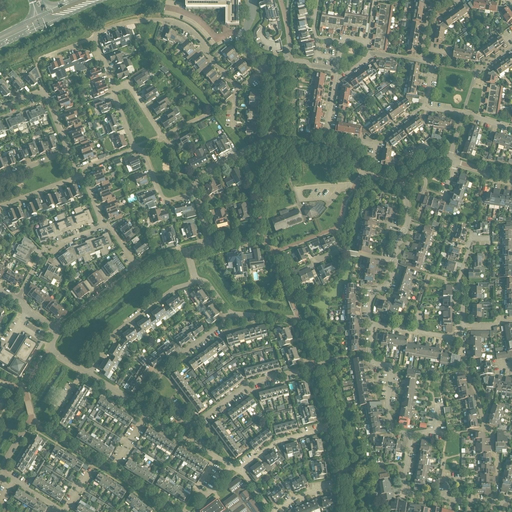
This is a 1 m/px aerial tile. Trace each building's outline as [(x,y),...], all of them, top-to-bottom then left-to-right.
[(185,0),(186,8),(223,8),(227,8),(227,12),(227,26),(230,26),(239,26),(239,22),(238,22),(238,19),(239,19),(239,15),(238,15),(238,12),(239,12),(239,8),(239,0),(185,0)] [(267,17),(279,15),(279,13),(274,0),(263,0),(263,1),(264,2),(264,4),(261,4),(261,5),(260,5),(260,6),(259,6),(259,7),(260,7),(260,8),(261,9),(262,9),(264,8),(265,12),(266,11),(267,16),(267,17)] [(306,10),(305,3),(307,3),(306,0),(297,0),(298,4),(297,4),(298,8),(299,11),(306,10)] [(471,0),(471,3),(466,6),(469,10),(471,8),(472,10),(474,9),(479,10),(481,1),(471,0)] [(380,10),(393,12),(393,6),(377,3),(376,6),(380,7),(380,10)] [(492,3),(490,12),(499,13),(500,7),(497,6),(498,4),(492,3)] [(469,10),(466,6),(465,4),(458,10),(463,17),(468,13),(466,12),(469,10)] [(500,7),(499,13),(501,13),(504,18),(511,13),(506,6),(504,7),(500,7)] [(453,9),(451,10),(458,20),(460,22),(464,19),(463,17),(458,10),(455,12),(454,11),(454,10),(453,9)] [(306,10),(299,11),(297,12),(298,15),(297,15),(298,20),(299,23),(306,21),(305,15),(308,14),(307,10),(306,10)] [(452,14),(449,16),(454,23),(458,20),(451,10),(449,12),(450,13),(451,13),(452,14)] [(345,13),(345,18),(343,30),(345,30),(346,26),(349,27),(351,14),(345,13)] [(326,28),(328,15),(322,14),(320,31),(322,31),(323,28),(326,28)] [(267,17),(267,16),(265,16),(265,17),(265,18),(265,19),(265,20),(265,21),(264,22),(264,23),(263,24),(263,25),(262,26),(266,28),(267,27),(268,26),(269,26),(269,25),(270,25),(271,25),(272,25),(273,25),(274,25),(275,25),(276,26),(277,26),(277,27),(276,28),(277,28),(277,29),(278,30),(278,31),(278,32),(279,32),(279,33),(279,34),(279,35),(278,35),(281,37),(281,36),(282,35),(282,34),(282,33),(282,32),(282,31),(279,17),(279,15),(267,17)] [(357,15),(354,32),(357,32),(357,28),(361,28),(363,16),(357,15)] [(392,18),(375,15),(375,17),(379,18),(378,21),(391,23),(392,18)] [(334,16),(331,33),(333,33),(334,29),(337,30),(339,17),(334,16)] [(454,23),(449,16),(444,20),(445,22),(443,23),(446,29),(454,23)] [(307,21),(306,21),(299,23),(297,23),(298,27),(299,31),(299,35),(300,35),(300,34),(307,33),(305,26),(308,26),(307,21)] [(437,25),(436,34),(444,35),(445,30),(446,29),(443,23),(440,25),(437,25)] [(390,29),(373,26),(373,29),(377,29),(376,32),(389,34),(390,29)] [(166,31),(163,30),(164,28),(161,27),(159,30),(157,37),(160,38),(169,41),(172,32),(166,30),(166,31)] [(124,40),(129,38),(131,44),(136,43),(131,30),(127,32),(126,29),(120,31),(121,34),(124,40)] [(208,43),(210,41),(213,39),(207,30),(202,34),(208,43)] [(177,34),(172,32),(169,41),(174,43),(174,42),(179,43),(183,37),(177,35),(177,34)] [(309,32),(307,33),(300,34),(300,35),(301,38),(300,38),(301,43),(302,46),(305,45),(309,44),(308,37),(310,37),(309,32)] [(124,40),(121,34),(118,36),(117,33),(111,35),(112,38),(115,44),(120,42),(122,48),(126,46),(124,40)] [(444,35),(436,34),(434,43),(441,44),(441,41),(443,41),(444,35)] [(115,44),(112,38),(108,39),(107,36),(102,39),(105,47),(111,45),(113,51),(117,50),(115,44)] [(183,37),(179,43),(182,47),(181,47),(185,52),(192,45),(188,41),(187,42),(183,37)] [(495,40),(493,37),(488,41),(490,43),(498,53),(500,52),(499,50),(498,50),(497,49),(500,47),(495,40)] [(500,37),(495,40),(500,47),(503,45),(504,46),(504,47),(505,48),(507,46),(500,37)] [(388,40),(371,38),(371,40),(375,40),(375,44),(387,46),(388,40)] [(214,39),(208,43),(213,50),(219,46),(214,39)] [(314,43),(309,44),(305,45),(305,49),(306,53),(307,56),(314,55),(312,48),(315,47),(314,43)] [(490,43),(486,47),(491,54),(494,51),(495,52),(494,53),(495,55),(498,53),(490,43)] [(196,50),(192,45),(185,52),(188,55),(185,58),(188,61),(196,53),(194,51),(196,50)] [(417,47),(409,46),(408,52),(410,52),(409,55),(416,56),(417,47)] [(228,58),(235,52),(231,47),(228,50),(226,47),(221,52),(223,54),(224,53),(228,58)] [(486,47),(478,52),(482,57),(485,55),(486,57),(491,54),(486,47)] [(88,52),(85,53),(80,55),(79,54),(75,55),(81,72),(86,70),(83,63),(91,60),(91,59),(93,58),(91,54),(89,55),(88,52)] [(122,59),(122,58),(120,52),(109,56),(111,62),(113,61),(115,65),(123,62),(129,60),(128,57),(122,59)] [(239,56),(235,52),(228,58),(231,62),(230,63),(232,65),(239,59),(237,57),(239,56)] [(472,52),(470,61),(479,62),(480,59),(482,57),(478,52),(477,53),(472,52)] [(198,56),(196,53),(188,61),(190,63),(193,61),(196,65),(204,59),(200,54),(198,56)] [(81,72),(75,55),(71,57),(71,59),(66,61),(69,69),(74,67),(76,74),(81,72)] [(504,57),(502,59),(509,69),(510,71),(511,69),(511,63),(508,59),(505,61),(505,60),(505,59),(504,57)] [(196,65),(194,67),(199,74),(202,71),(207,67),(205,64),(207,63),(204,59),(196,65)] [(239,59),(232,65),(230,67),(233,70),(236,68),(239,71),(246,65),(242,60),(241,62),(239,59)] [(502,63),(499,65),(504,72),(509,69),(502,59),(500,61),(501,62),(502,62),(502,63)] [(124,65),(123,66),(116,68),(118,73),(116,74),(118,79),(121,78),(122,79),(127,77),(127,76),(129,75),(126,68),(132,66),(129,60),(123,62),(124,65)] [(69,69),(66,61),(61,63),(60,61),(56,62),(63,79),(68,77),(65,70),(69,69)] [(384,71),(386,62),(377,61),(376,64),(374,66),(377,71),(379,70),(384,71)] [(63,79),(56,62),(52,64),(53,66),(47,68),(51,76),(55,74),(58,81),(63,79)] [(420,64),(414,63),(409,62),(408,66),(411,66),(410,72),(419,73),(420,64)] [(246,65),(239,71),(243,75),(242,76),(244,78),(249,74),(247,72),(250,69),(246,65)] [(374,71),(371,65),(363,71),(368,78),(369,79),(377,74),(374,71)] [(504,72),(499,65),(494,69),(496,70),(493,72),(497,78),(504,72)] [(209,69),(207,67),(202,71),(208,78),(215,72),(211,67),(209,69)] [(34,87),(37,83),(34,80),(37,78),(39,77),(39,78),(39,77),(36,68),(24,78),(31,86),(34,87)] [(91,81),(99,78),(98,75),(101,74),(99,68),(97,69),(90,72),(91,76),(89,76),(91,81)] [(140,76),(134,80),(139,88),(143,85),(142,84),(147,81),(145,78),(148,76),(146,72),(144,70),(142,71),(139,73),(141,76),(140,76)] [(359,70),(356,71),(364,81),(368,78),(363,71),(360,73),(359,72),(360,71),(359,70)] [(22,82),(15,74),(13,71),(8,75),(11,78),(12,77),(15,80),(13,81),(13,86),(17,92),(20,92),(23,89),(22,87),(22,85),(24,84),(22,82)] [(357,75),(354,77),(359,84),(364,81),(356,71),(354,73),(355,74),(356,74),(357,75)] [(215,72),(208,78),(213,85),(219,80),(217,78),(219,76),(215,72)] [(488,74),(486,83),(491,84),(490,85),(497,86),(497,85),(495,84),(496,78),(497,78),(493,72),(490,74),(488,74)] [(350,82),(348,84),(352,90),(354,88),(356,90),(361,87),(359,84),(354,77),(349,81),(350,82)] [(409,83),(421,85),(421,82),(419,82),(418,83),(417,83),(418,79),(410,77),(407,77),(406,83),(409,83)] [(100,81),(99,78),(91,81),(94,89),(105,85),(103,79),(100,81)] [(8,87),(4,82),(2,79),(0,80),(0,92),(4,97),(6,97),(10,94),(7,91),(6,90),(6,89),(8,87)] [(219,80),(213,85),(219,91),(226,85),(222,80),(221,82),(219,80)] [(62,82),(62,83),(61,83),(54,86),(52,86),(54,92),(58,91),(59,93),(67,90),(65,86),(67,85),(65,81),(62,82)] [(421,85),(409,83),(407,90),(416,92),(417,86),(418,86),(419,87),(420,88),(421,85)] [(342,86),(341,95),(349,96),(352,96),(353,92),(350,91),(352,90),(348,84),(345,86),(342,86)] [(105,85),(94,89),(95,93),(92,94),(94,99),(105,94),(104,92),(107,90),(105,85)] [(226,85),(219,91),(227,100),(232,95),(228,91),(230,89),(226,85)] [(154,94),(156,93),(152,86),(145,91),(147,94),(144,96),(148,102),(155,97),(154,94)] [(67,90),(59,93),(60,96),(57,97),(59,103),(68,99),(67,96),(69,95),(67,90)] [(406,98),(413,99),(414,99),(414,96),(415,96),(416,92),(407,90),(406,98)] [(502,93),(485,90),(485,93),(489,93),(489,97),(501,99),(502,93)] [(250,94),(250,99),(259,100),(260,91),(252,91),(252,94),(250,94)] [(165,105),(168,103),(164,96),(156,101),(158,104),(152,108),(156,115),(167,108),(165,105)] [(406,99),(401,103),(406,110),(414,104),(412,102),(413,99),(406,98),(406,99)] [(68,99),(59,103),(61,108),(64,107),(65,110),(73,107),(71,102),(69,103),(68,99)] [(100,104),(99,101),(98,99),(93,101),(96,109),(99,107),(101,112),(102,114),(109,111),(108,109),(111,108),(108,101),(100,104)] [(259,100),(250,99),(249,105),(251,105),(250,108),(258,109),(259,100)] [(401,103),(399,100),(397,102),(396,101),(394,103),(395,103),(403,114),(405,113),(404,111),(406,110),(401,103)] [(349,102),(340,101),(339,110),(345,111),(346,107),(348,108),(349,102)] [(500,104),(484,102),(483,104),(487,104),(487,108),(499,110),(500,104)] [(403,114),(395,103),(393,105),(395,107),(392,109),(397,116),(400,115),(401,116),(403,114)] [(46,110),(44,111),(42,108),(41,108),(40,106),(36,108),(37,110),(34,111),(38,121),(43,120),(43,121),(47,120),(45,116),(48,115),(46,110)] [(395,118),(397,116),(392,109),(390,106),(387,108),(385,110),(394,121),(396,120),(395,118)] [(167,117),(160,121),(165,129),(175,123),(172,118),(179,114),(176,107),(165,114),(167,117)] [(249,111),(248,117),(258,118),(258,109),(250,108),(250,111),(249,111)] [(66,122),(75,119),(74,116),(77,115),(75,109),(68,112),(69,115),(63,117),(64,120),(65,120),(66,122)] [(27,117),(25,118),(27,123),(29,122),(31,126),(34,125),(34,123),(38,121),(34,111),(32,112),(31,110),(27,111),(28,114),(26,114),(27,117)] [(380,118),(386,125),(388,123),(389,125),(391,123),(383,111),(381,113),(383,116),(380,118)] [(17,118),(14,119),(18,129),(22,127),(23,129),(27,128),(25,124),(27,123),(25,118),(23,119),(22,116),(21,116),(20,114),(16,116),(17,118)] [(107,118),(109,125),(106,127),(109,135),(115,132),(113,127),(118,125),(114,116),(107,118)] [(421,116),(413,121),(418,128),(423,125),(424,125),(425,119),(422,118),(421,116)] [(258,118),(248,117),(248,123),(249,123),(249,126),(257,127),(258,118)] [(342,120),(341,120),(341,117),(338,117),(335,132),(338,132),(337,134),(340,134),(341,132),(343,133),(345,124),(342,124),(342,120)] [(376,117),(374,118),(382,130),(384,128),(383,126),(386,125),(380,118),(378,120),(376,117)] [(425,119),(424,125),(433,127),(435,118),(429,117),(428,119),(425,119)] [(7,125),(5,126),(7,131),(9,130),(11,134),(14,133),(13,131),(18,129),(14,119),(11,120),(11,118),(7,119),(7,121),(6,122),(7,125)] [(382,130),(374,118),(372,120),(374,123),(371,124),(376,131),(379,130),(380,131),(382,130)] [(76,122),(75,119),(66,122),(67,125),(66,125),(67,128),(73,126),(74,129),(81,126),(79,121),(76,122)] [(309,119),(309,125),(311,125),(323,127),(323,124),(322,124),(321,125),(320,125),(320,121),(312,119),(309,119)] [(418,128),(413,121),(410,124),(409,123),(410,122),(409,120),(406,122),(414,132),(418,128)] [(446,120),(445,129),(450,129),(450,131),(454,131),(455,121),(446,120)] [(414,132),(406,122),(404,123),(405,125),(406,125),(407,126),(404,128),(409,135),(414,132)] [(367,128),(365,128),(364,134),(367,134),(369,137),(376,131),(371,124),(367,128)] [(323,127),(311,125),(310,131),(314,132),(313,134),(317,134),(318,132),(319,132),(319,128),(320,128),(321,129),(323,130),(323,127)] [(81,126),(74,129),(76,132),(70,134),(71,137),(72,137),(73,139),(82,136),(81,133),(84,132),(81,126)] [(257,127),(249,126),(248,128),(247,128),(247,133),(246,133),(245,134),(246,135),(251,136),(251,135),(256,135),(257,127)] [(365,128),(356,126),(355,135),(358,135),(357,137),(360,137),(361,133),(364,134),(365,128)] [(468,131),(479,135),(480,129),(472,126),(471,129),(469,129),(468,131)] [(397,129),(395,130),(402,140),(407,137),(402,129),(398,132),(398,131),(398,130),(397,129)] [(395,134),(392,136),(397,143),(402,140),(395,130),(393,132),(394,133),(395,133),(395,134)] [(479,135),(468,131),(468,134),(469,134),(468,137),(477,140),(479,135)] [(186,140),(190,138),(186,133),(179,137),(181,140),(176,143),(180,149),(188,144),(186,140)] [(499,144),(502,134),(500,133),(499,135),(496,134),(493,143),(499,144)] [(119,149),(126,147),(122,136),(120,137),(119,134),(111,137),(112,140),(115,139),(119,149)] [(502,134),(499,144),(498,147),(504,149),(507,138),(504,137),(505,135),(502,134)] [(45,142),(48,149),(50,148),(51,150),(56,148),(54,141),(56,141),(54,135),(49,137),(50,140),(45,142)] [(225,135),(217,139),(219,143),(224,153),(225,152),(229,150),(226,145),(229,143),(225,135)] [(82,136),(73,139),(74,142),(73,142),(74,145),(80,143),(81,146),(84,145),(88,143),(86,137),(83,139),(82,136)] [(397,143),(392,136),(385,142),(386,144),(386,147),(392,149),(393,147),(397,143)] [(466,140),(465,142),(475,145),(478,146),(480,141),(477,140),(468,137),(467,140),(466,140)] [(217,139),(206,145),(210,153),(216,150),(219,155),(223,153),(224,153),(219,143),(217,139)] [(38,141),(33,143),(37,154),(39,153),(40,154),(45,152),(45,150),(48,149),(45,142),(39,144),(38,141)] [(88,143),(84,145),(85,148),(79,150),(80,153),(81,153),(82,155),(91,151),(90,148),(93,147),(91,142),(88,143)] [(475,145),(465,142),(464,144),(466,145),(465,148),(473,151),(475,145)] [(29,148),(24,150),(27,157),(30,156),(30,158),(36,156),(35,154),(37,154),(33,143),(28,145),(29,148)] [(205,155),(208,153),(204,145),(200,148),(201,150),(196,153),(198,157),(191,161),(195,169),(208,161),(205,155)] [(392,149),(386,147),(385,150),(383,150),(382,156),(391,157),(392,149)] [(473,151),(465,148),(464,151),(462,150),(461,153),(462,153),(467,155),(471,156),(473,151)] [(18,149),(13,151),(15,157),(17,156),(19,162),(25,160),(24,158),(27,157),(24,150),(19,152),(18,149)] [(15,157),(13,151),(8,153),(9,156),(3,158),(6,165),(9,164),(10,166),(15,164),(13,157),(15,157)] [(91,151),(82,155),(83,157),(82,158),(83,161),(89,158),(90,161),(97,159),(95,153),(92,154),(91,151)] [(381,165),(388,166),(388,163),(390,163),(393,164),(394,158),(391,157),(382,156),(382,162),(381,165)] [(129,158),(123,160),(126,166),(130,165),(131,168),(133,172),(140,168),(139,165),(140,164),(137,158),(131,161),(129,158)] [(94,180),(103,177),(102,174),(105,173),(103,167),(96,170),(97,173),(91,175),(92,178),(93,178),(94,180)] [(237,185),(244,181),(238,169),(230,173),(232,177),(225,181),(228,188),(236,184),(237,185)] [(140,186),(148,183),(144,176),(142,177),(141,173),(133,177),(136,184),(139,183),(140,186)] [(103,177),(94,180),(95,183),(94,183),(95,186),(101,184),(102,187),(109,184),(107,179),(104,180),(103,177)] [(466,179),(460,177),(458,184),(457,184),(466,187),(467,188),(469,183),(465,181),(466,179)] [(220,194),(224,191),(220,186),(217,188),(214,182),(206,186),(208,191),(207,192),(209,196),(213,193),(214,195),(219,192),(220,194)] [(457,184),(458,184),(453,183),(452,185),(456,186),(455,190),(464,193),(467,194),(468,192),(467,188),(466,187),(457,184)] [(109,184),(102,187),(103,190),(97,192),(99,195),(100,195),(100,197),(109,194),(108,191),(111,190),(109,184)] [(73,198),(77,196),(78,199),(83,196),(81,190),(78,191),(76,185),(69,188),(70,189),(73,198)] [(484,204),(489,205),(491,194),(486,193),(486,192),(487,193),(488,188),(483,187),(483,192),(483,193),(482,193),(481,203),(484,204)] [(66,198),(63,199),(65,205),(71,203),(70,200),(74,199),(73,198),(70,189),(63,192),(66,198)] [(464,193),(455,190),(454,193),(450,192),(449,195),(451,195),(462,199),(464,193)] [(142,191),(136,194),(139,201),(142,200),(144,205),(147,204),(149,209),(156,207),(153,202),(155,201),(152,193),(148,195),(144,196),(143,193),(142,191)] [(58,194),(51,196),(55,205),(54,205),(55,206),(59,205),(60,207),(65,205),(63,199),(60,200),(58,194)] [(111,197),(109,194),(100,197),(101,200),(102,203),(108,201),(109,204),(116,201),(113,196),(111,197)] [(51,196),(51,195),(44,198),(47,204),(44,205),(46,211),(52,209),(51,206),(54,205),(55,205),(51,196)] [(451,195),(451,197),(452,198),(451,201),(460,204),(460,205),(462,205),(463,203),(461,203),(462,199),(451,195)] [(429,198),(421,196),(419,202),(422,203),(421,207),(426,208),(429,198)] [(429,198),(426,208),(425,210),(427,211),(428,209),(431,210),(434,200),(429,198)] [(434,200),(431,210),(435,211),(434,213),(436,214),(440,202),(437,201),(437,200),(434,199),(434,200)] [(46,211),(44,205),(41,206),(39,200),(32,202),(32,204),(33,203),(36,212),(40,211),(40,213),(46,211)] [(116,201),(109,204),(110,207),(104,209),(105,212),(106,212),(107,214),(119,209),(116,201)] [(450,204),(446,203),(443,211),(444,211),(453,214),(455,208),(459,209),(460,205),(460,204),(451,201),(450,204)] [(241,220),(248,218),(249,217),(248,214),(249,214),(247,207),(246,207),(245,204),(242,205),(241,202),(233,204),(235,209),(238,208),(241,220)] [(440,202),(436,214),(438,214),(438,212),(443,214),(444,211),(443,211),(446,203),(443,202),(443,203),(440,202)] [(28,212),(26,213),(28,219),(33,217),(33,215),(36,213),(36,212),(33,203),(32,204),(26,206),(28,212)] [(195,211),(192,212),(190,205),(185,206),(185,204),(174,207),(176,215),(182,213),(183,215),(186,214),(187,219),(196,216),(195,211)] [(307,218),(317,215),(314,205),(304,209),(307,218)] [(81,207),(77,208),(84,225),(87,224),(87,225),(88,225),(89,225),(90,225),(90,223),(93,222),(88,211),(83,213),(81,207)] [(20,208),(14,211),(17,219),(18,220),(21,219),(22,221),(28,219),(26,213),(23,214),(20,208)] [(84,225),(77,208),(74,210),(76,216),(71,218),(75,229),(78,227),(78,229),(80,228),(81,228),(81,227),(80,227),(84,225)] [(388,208),(386,218),(387,218),(392,219),(398,220),(399,213),(395,213),(396,209),(388,208)] [(122,218),(119,209),(107,214),(108,216),(107,217),(108,220),(114,218),(115,221),(122,218)] [(277,232),(303,222),(298,210),(289,213),(288,209),(279,213),(281,217),(272,220),(277,232)] [(364,222),(372,224),(372,223),(373,219),(376,220),(377,210),(377,209),(372,209),(371,213),(365,212),(365,213),(365,215),(364,222)] [(14,211),(14,210),(7,212),(9,218),(6,219),(5,218),(2,219),(9,227),(12,225),(12,224),(18,222),(18,220),(17,219),(14,211)] [(160,210),(149,213),(151,220),(152,223),(153,223),(153,224),(162,221),(168,219),(167,213),(161,214),(160,210)] [(216,225),(228,222),(226,215),(225,215),(224,210),(217,211),(218,217),(214,218),(216,225)] [(63,214),(60,215),(67,232),(70,231),(70,232),(71,232),(73,231),(72,230),(75,229),(71,218),(66,219),(63,214)] [(58,222),(54,224),(58,235),(60,234),(61,236),(63,235),(63,234),(63,233),(67,232),(60,215),(56,217),(58,222)] [(184,229),(182,229),(183,236),(186,236),(186,237),(187,238),(188,238),(189,238),(190,238),(196,237),(194,229),(197,229),(195,222),(194,219),(183,222),(183,224),(186,223),(187,224),(190,224),(191,227),(184,229)] [(58,235),(54,224),(48,226),(46,220),(43,222),(49,239),(52,237),(53,238),(53,239),(54,239),(55,238),(55,236),(58,235)] [(129,223),(127,224),(124,220),(118,224),(120,226),(118,228),(122,233),(130,228),(129,227),(132,226),(130,223),(129,223)] [(49,239),(43,222),(39,223),(41,229),(36,231),(40,242),(43,241),(44,243),(45,242),(46,242),(46,241),(46,240),(49,239)] [(457,223),(457,225),(456,228),(458,229),(457,234),(466,237),(467,231),(465,230),(466,228),(462,227),(463,224),(459,222),(457,223)] [(500,232),(511,231),(511,222),(507,223),(507,226),(503,226),(503,230),(500,230),(500,232)] [(487,231),(487,226),(487,223),(479,223),(479,225),(476,225),(476,231),(481,231),(481,234),(489,234),(489,231),(487,231)] [(425,225),(422,234),(432,237),(434,232),(430,231),(431,227),(425,225)] [(130,228),(122,233),(126,238),(128,237),(130,239),(135,235),(130,228)] [(166,238),(163,239),(164,244),(167,243),(167,244),(174,243),(172,236),(175,235),(173,229),(171,230),(171,228),(167,229),(167,231),(168,234),(165,235),(166,238)] [(102,237),(99,238),(105,255),(109,254),(107,248),(112,246),(108,235),(105,236),(104,234),(103,235),(102,235),(102,236),(102,237)] [(432,237),(422,234),(422,236),(416,234),(415,237),(431,242),(432,237)] [(453,239),(452,241),(458,243),(460,244),(461,241),(464,242),(466,237),(457,234),(455,239),(453,239)] [(332,236),(329,237),(321,241),(322,244),(321,244),(324,250),(333,246),(332,243),(334,241),(332,236)] [(141,254),(148,249),(147,247),(145,244),(143,246),(143,247),(142,248),(139,244),(138,245),(136,242),(139,240),(137,237),(131,241),(133,245),(134,244),(136,246),(133,248),(136,252),(135,253),(138,256),(140,254),(139,254),(140,253),(141,254)] [(431,242),(415,237),(414,240),(420,242),(419,244),(429,247),(431,242)] [(93,241),(90,242),(95,253),(100,251),(102,256),(105,255),(99,238),(96,240),(95,239),(95,238),(94,238),(93,239),(93,241)] [(13,242),(11,246),(30,256),(32,252),(32,253),(33,253),(33,252),(34,252),(34,251),(33,250),(34,247),(30,245),(31,242),(27,239),(25,242),(24,242),(21,246),(13,242)] [(85,244),(82,245),(88,262),(92,260),(90,255),(95,253),(90,242),(88,243),(87,241),(85,242),(85,243),(85,244)] [(429,247),(419,244),(419,246),(413,244),(412,247),(428,252),(429,247)] [(76,247),(73,248),(77,259),(82,257),(84,263),(88,262),(82,245),(78,246),(78,245),(77,245),(75,246),(76,247)] [(450,253),(448,259),(455,261),(456,258),(458,259),(461,250),(457,249),(457,247),(454,246),(451,245),(449,252),(450,253)] [(30,256),(11,246),(10,248),(13,249),(12,250),(18,253),(15,258),(26,264),(27,261),(29,262),(29,260),(30,260),(29,260),(29,259),(28,259),(30,256)] [(294,253),(296,257),(298,262),(302,261),(303,262),(306,260),(304,255),(310,253),(307,247),(294,253)] [(428,252),(412,247),(411,249),(417,251),(416,253),(426,257),(428,252)] [(77,259),(73,248),(70,250),(67,251),(66,250),(65,251),(65,252),(65,253),(62,255),(70,265),(77,259)] [(246,256),(247,262),(250,262),(251,270),(253,269),(253,270),(257,270),(257,269),(265,268),(263,257),(261,258),(260,250),(253,251),(254,255),(246,256)] [(247,262),(246,256),(242,256),(241,253),(235,254),(235,253),(232,253),(232,254),(228,255),(229,263),(231,263),(232,269),(234,269),(234,275),(243,274),(246,273),(247,277),(249,277),(247,262)] [(476,268),(482,268),(482,259),(484,259),(484,254),(477,254),(478,257),(474,257),(474,268),(476,268)] [(70,265),(62,255),(59,257),(59,256),(58,256),(56,257),(57,259),(54,261),(50,259),(49,262),(59,268),(63,270),(64,270),(63,270),(70,265)] [(107,265),(113,274),(117,272),(118,273),(124,268),(115,256),(112,258),(114,260),(107,265)] [(425,261),(409,256),(408,259),(414,261),(413,263),(423,266),(425,261)] [(448,259),(447,262),(445,261),(443,269),(454,273),(456,265),(454,264),(455,261),(448,259)] [(46,267),(44,270),(60,279),(62,275),(57,272),(59,268),(49,262),(47,265),(46,264),(45,265),(45,266),(45,267),(46,267)] [(328,273),(336,269),(333,263),(325,267),(324,266),(318,268),(324,280),(330,277),(328,273)] [(407,263),(406,266),(421,271),(423,266),(413,263),(412,265),(407,263)] [(107,265),(99,271),(107,281),(111,278),(110,277),(113,274),(107,265)] [(6,268),(0,279),(4,280),(4,279),(8,281),(13,273),(9,271),(9,270),(6,269),(6,268)] [(316,282),(319,280),(315,271),(311,272),(310,268),(299,273),(301,278),(303,283),(314,278),(316,282)] [(405,268),(404,271),(405,271),(404,274),(416,278),(416,276),(418,272),(416,272),(405,268)] [(482,268),(476,268),(476,271),(469,271),(469,278),(479,278),(479,273),(484,273),(484,268),(482,268)] [(60,279),(44,270),(43,274),(42,273),(41,273),(41,274),(40,275),(41,276),(40,279),(50,284),(53,279),(59,282),(60,279)] [(107,281),(99,271),(92,276),(99,285),(102,283),(103,284),(107,281)] [(13,273),(8,281),(12,284),(12,285),(15,286),(17,282),(20,283),(23,277),(17,274),(17,275),(13,273)] [(402,277),(401,279),(412,283),(413,279),(415,280),(416,278),(404,274),(403,278),(402,277)] [(374,277),(364,275),(363,280),(367,281),(367,285),(373,286),(374,277)] [(99,285),(92,276),(85,281),(93,292),(96,289),(95,288),(99,285)] [(401,279),(400,282),(402,282),(401,286),(412,290),(413,288),(411,287),(412,283),(401,279)] [(85,281),(78,287),(85,296),(88,293),(89,294),(93,292),(85,281)] [(494,284),(488,284),(478,283),(478,288),(471,288),(471,292),(472,292),(472,299),(484,299),(485,294),(481,294),(481,288),(488,288),(488,287),(494,287),(494,284)] [(35,300),(40,292),(37,289),(37,288),(32,284),(28,290),(30,292),(27,296),(30,298),(31,297),(35,300)] [(398,289),(397,291),(398,292),(398,291),(408,295),(408,294),(410,291),(412,291),(412,290),(401,286),(400,289),(398,289)] [(85,296),(78,287),(70,292),(78,303),(82,300),(81,299),(85,296)] [(452,289),(446,289),(446,292),(442,292),(442,297),(452,297),(452,289)] [(40,292),(35,300),(38,303),(40,306),(43,302),(46,304),(50,298),(45,294),(46,293),(42,290),(40,292)] [(196,302),(205,295),(203,292),(202,293),(201,291),(198,293),(196,290),(190,295),(196,302)] [(394,292),(393,295),(407,299),(408,296),(410,297),(410,295),(408,294),(408,295),(398,291),(398,292),(398,293),(396,293),(394,292)] [(205,295),(196,302),(201,309),(207,305),(205,302),(208,300),(207,298),(205,295)] [(407,299),(393,295),(392,298),(396,299),(395,301),(405,304),(405,305),(407,305),(408,303),(406,303),(407,299)] [(173,297),(170,299),(177,309),(184,303),(180,297),(177,299),(175,296),(173,298),(173,297)] [(50,298),(46,304),(48,305),(45,309),(48,312),(49,311),(52,314),(58,306),(55,303),(55,302),(50,298)] [(177,309),(170,299),(167,301),(168,302),(166,303),(168,306),(165,308),(170,314),(177,309)] [(382,312),(385,302),(377,300),(375,306),(378,307),(377,311),(382,312)] [(394,304),(391,303),(388,311),(398,314),(400,308),(403,309),(405,305),(405,304),(395,301),(394,304)] [(388,303),(385,302),(382,312),(385,313),(384,315),(386,316),(388,311),(391,303),(388,302),(388,303)] [(483,309),(483,306),(489,306),(494,306),(494,303),(483,303),(480,303),(480,306),(473,306),(473,318),(481,318),(481,309),(483,309)] [(209,307),(207,305),(201,309),(206,317),(216,309),(214,306),(213,307),(212,305),(209,307)] [(58,306),(52,314),(56,316),(55,317),(58,320),(61,316),(64,317),(68,312),(63,308),(62,309),(58,306)] [(158,308),(155,310),(163,319),(170,314),(165,308),(163,310),(161,307),(159,308),(158,308)] [(216,309),(206,317),(212,324),(218,319),(216,317),(219,314),(217,313),(218,312),(216,309)] [(163,319),(155,310),(153,312),(151,314),(153,317),(151,319),(155,325),(163,319)] [(144,318),(141,320),(148,330),(155,325),(151,319),(148,321),(146,318),(144,319),(144,318)] [(148,330),(141,320),(138,322),(139,323),(137,325),(139,328),(136,329),(141,336),(148,330)] [(452,333),(452,327),(452,321),(442,321),(442,326),(446,326),(446,333),(452,333)] [(198,323),(193,326),(199,334),(203,330),(198,323)] [(193,326),(192,325),(188,328),(187,326),(184,329),(191,338),(193,336),(194,337),(199,334),(193,326)] [(256,328),(254,329),(257,339),(262,338),(259,327),(259,326),(256,327),(256,328)] [(265,326),(259,327),(262,338),(268,336),(267,334),(265,327),(265,326)] [(280,338),(292,334),(291,331),(290,331),(289,329),(286,330),(285,327),(283,328),(282,327),(278,326),(277,330),(280,338)] [(141,336),(136,329),(134,331),(132,328),(130,330),(129,329),(127,331),(134,341),(141,336)] [(182,332),(178,335),(185,344),(189,341),(189,340),(191,338),(184,329),(182,330),(182,332)] [(254,329),(248,330),(251,341),(257,339),(254,329)] [(243,332),(245,340),(245,342),(248,342),(251,341),(248,330),(243,332)] [(125,338),(120,341),(126,347),(134,341),(127,331),(124,333),(124,334),(122,335),(125,338)] [(239,342),(237,333),(232,335),(235,345),(240,344),(240,342),(239,342)] [(292,334),(280,338),(284,347),(291,344),(290,341),(293,340),(292,338),(293,337),(292,334)] [(386,346),(388,335),(377,334),(376,340),(382,341),(381,345),(386,346)] [(10,347),(8,346),(7,346),(6,346),(5,346),(4,346),(3,345),(2,345),(1,345),(1,344),(1,345),(0,349),(2,350),(0,353),(0,363),(8,368),(7,370),(15,376),(16,374),(17,374),(20,375),(20,373),(22,374),(27,365),(25,364),(36,346),(19,335),(12,346),(11,345),(10,347)] [(174,338),(175,340),(175,341),(173,342),(177,348),(180,346),(180,347),(185,344),(178,335),(174,338)] [(235,345),(232,335),(226,336),(229,345),(230,347),(235,346),(235,345)] [(221,340),(216,343),(223,353),(228,349),(221,340)] [(112,346),(110,349),(121,355),(126,347),(120,341),(117,346),(114,344),(113,346),(112,346)] [(166,347),(171,354),(176,351),(175,350),(177,348),(173,342),(171,344),(170,343),(166,347)] [(216,343),(212,347),(217,354),(219,356),(223,353),(216,343)] [(166,347),(164,345),(157,350),(159,352),(159,353),(164,358),(166,357),(167,358),(171,354),(166,347)] [(217,354),(212,347),(207,350),(212,357),(217,354)] [(287,358),(298,354),(297,351),(296,351),(296,349),(292,350),(291,347),(284,349),(287,358)] [(121,355),(110,349),(109,352),(108,354),(111,356),(110,359),(116,363),(121,355)] [(207,350),(203,353),(208,360),(209,362),(214,359),(212,357),(207,350)] [(157,354),(156,354),(155,352),(150,355),(152,357),(157,364),(162,361),(161,360),(164,358),(159,353),(157,354)] [(208,360),(203,353),(198,357),(203,364),(208,360)] [(298,354),(287,358),(290,367),(297,364),(296,361),(300,360),(299,357),(300,357),(298,354)] [(461,357),(452,355),(450,366),(456,367),(456,363),(460,363),(461,357)] [(157,364),(152,357),(147,360),(153,368),(157,364)] [(198,357),(194,360),(199,367),(203,364),(198,357)] [(116,363),(110,359),(108,361),(105,359),(104,361),(103,361),(101,364),(111,370),(116,363)] [(481,359),(477,359),(478,368),(480,367),(481,370),(491,369),(491,366),(492,366),(492,363),(482,365),(481,359)] [(199,367),(194,360),(189,364),(194,371),(199,367)] [(111,370),(101,364),(99,367),(100,367),(99,369),(102,371),(100,374),(107,378),(111,370)] [(149,373),(148,373),(149,371),(141,366),(138,371),(146,376),(147,376),(149,373)] [(407,373),(406,378),(417,380),(417,377),(417,376),(420,377),(421,371),(414,370),(408,369),(407,373)] [(134,379),(140,382),(142,380),(143,380),(144,379),(145,379),(147,377),(146,376),(138,371),(135,376),(136,376),(134,379)] [(175,382),(181,377),(178,372),(171,377),(175,382)] [(452,383),(454,383),(466,381),(466,380),(465,372),(459,373),(459,376),(455,377),(456,380),(451,381),(452,383)] [(234,377),(239,384),(244,380),(239,373),(234,377)] [(482,376),(483,383),(485,383),(486,386),(487,386),(486,389),(493,390),(493,388),(496,389),(498,380),(494,380),(495,378),(491,378),(491,377),(490,374),(482,375),(482,376)] [(127,384),(129,385),(137,390),(140,385),(139,385),(140,382),(134,379),(131,377),(127,384)] [(181,377),(175,382),(178,386),(185,381),(181,377)] [(239,384),(234,377),(230,380),(235,387),(239,384)] [(501,393),(501,396),(506,396),(509,378),(506,377),(505,383),(503,383),(501,393)] [(230,380),(225,384),(230,390),(235,387),(230,380)] [(466,381),(454,383),(454,384),(456,384),(457,388),(467,386),(466,383),(468,383),(467,380),(466,380),(466,381)] [(188,386),(185,381),(178,386),(181,391),(188,386)] [(298,393),(310,390),(309,386),(308,387),(307,384),(304,385),(303,382),(296,384),(298,393)] [(225,384),(221,387),(226,394),(230,390),(225,384)] [(80,387),(77,392),(85,396),(88,392),(90,393),(91,390),(83,385),(82,388),(80,387)] [(137,390),(129,385),(126,390),(134,395),(137,390)] [(188,386),(181,391),(185,395),(191,390),(188,386)] [(221,387),(216,391),(221,397),(226,394),(221,387)] [(195,395),(191,390),(185,395),(188,400),(195,395)] [(311,393),(310,390),(298,393),(301,405),(308,403),(307,397),(310,396),(310,393),(311,393)] [(221,397),(216,391),(211,394),(216,401),(221,397)] [(85,396),(77,392),(74,396),(84,402),(87,398),(85,396)] [(469,392),(458,394),(458,398),(456,398),(457,401),(462,400),(462,399),(469,398),(468,395),(470,395),(469,392)] [(198,400),(195,395),(188,400),(192,404),(198,400)] [(74,396),(72,401),(79,406),(82,407),(84,402),(74,396)] [(246,401),(251,408),(256,404),(251,397),(246,401)] [(100,410),(105,402),(100,399),(95,407),(100,410)] [(202,404),(198,400),(192,404),(195,409),(202,404)] [(79,406),(72,401),(69,405),(77,410),(79,406)] [(251,408),(246,401),(242,404),(247,411),(251,408)] [(105,402),(100,410),(105,413),(110,405),(105,402)] [(308,403),(301,405),(304,415),(316,412),(315,409),(314,409),(313,407),(310,408),(308,403)] [(476,403),(465,405),(465,409),(463,410),(464,411),(475,409),(475,406),(476,406),(476,403)] [(205,409),(202,404),(195,409),(199,414),(205,409)] [(242,404),(237,408),(242,414),(247,411),(242,404)] [(77,410),(69,405),(66,410),(74,415),(76,416),(79,411),(77,410)] [(114,408),(110,405),(105,413),(109,416),(114,408)] [(491,407),(490,409),(504,414),(504,412),(502,411),(503,408),(493,405),(493,407),(491,407)] [(114,408),(109,416),(114,419),(119,411),(114,408)] [(242,414),(237,408),(233,411),(238,418),(242,414)] [(504,414),(490,409),(490,412),(491,412),(490,415),(500,418),(501,415),(503,415),(504,414)] [(66,410),(63,415),(71,419),(74,415),(66,410)] [(119,411),(114,419),(119,421),(123,414),(119,411)] [(238,418),(233,411),(228,415),(233,421),(238,418)] [(316,416),(316,412),(304,415),(306,424),(313,422),(313,419),(316,418),(316,416)] [(123,414),(119,421),(123,424),(128,416),(123,414)] [(63,415),(60,419),(68,424),(71,419),(63,415)] [(500,418),(490,415),(489,417),(488,417),(487,419),(501,423),(501,422),(499,421),(500,418)] [(128,416),(123,424),(128,427),(131,422),(136,425),(137,422),(133,419),(128,416)] [(399,424),(401,424),(401,428),(402,428),(407,429),(411,429),(411,426),(409,425),(410,420),(400,418),(399,424)] [(68,424),(60,419),(57,424),(65,429),(68,424)] [(501,423),(487,419),(487,421),(488,422),(487,425),(497,428),(498,425),(500,425),(501,423)] [(477,421),(467,423),(468,427),(466,427),(466,429),(480,427),(479,425),(478,425),(477,421)] [(215,431),(222,426),(218,422),(212,427),(215,431)] [(148,440),(153,432),(148,429),(143,426),(141,429),(146,432),(143,437),(148,440)] [(222,426),(215,431),(219,436),(225,431),(222,426)] [(81,441),(86,433),(81,430),(76,438),(81,441)] [(263,434),(268,440),(273,437),(268,430),(263,434)] [(225,431),(219,436),(222,440),(229,436),(225,431)] [(497,443),(497,444),(508,443),(508,444),(509,444),(509,437),(504,437),(504,431),(497,432),(497,443)] [(157,435),(153,432),(148,440),(153,442),(157,435)] [(86,433),(81,441),(85,444),(90,436),(86,433)] [(379,433),(370,435),(371,443),(374,443),(374,445),(376,446),(375,449),(382,450),(382,449),(385,450),(386,449),(387,440),(384,440),(384,438),(380,438),(380,436),(379,434),(379,433)] [(268,440),(263,434),(259,437),(264,444),(268,440)] [(162,437),(157,435),(153,442),(157,445),(162,437)] [(35,436),(32,441),(40,446),(42,447),(46,441),(39,437),(38,438),(35,436)] [(90,436),(85,444),(90,447),(95,439),(90,436)] [(229,436),(222,440),(226,445),(232,440),(229,436)] [(96,437),(95,439),(90,447),(94,450),(99,442),(97,440),(98,438),(96,437)] [(167,440),(162,437),(157,445),(162,448),(167,440)] [(264,444),(259,437),(254,440),(259,447),(264,444)] [(309,439),(307,440),(308,446),(311,445),(311,448),(323,446),(322,442),(322,443),(321,440),(318,441),(317,438),(309,439)] [(171,443),(167,440),(162,448),(166,451),(171,443)] [(236,445),(232,440),(226,445),(229,450),(236,445)] [(259,447),(254,440),(250,444),(255,451),(259,447)] [(40,446),(32,441),(29,445),(37,450),(40,446)] [(99,442),(94,450),(99,452),(104,445),(99,442)] [(406,443),(398,442),(397,442),(396,452),(401,453),(402,449),(405,450),(406,443)] [(171,443),(166,451),(171,454),(176,446),(171,443)] [(294,457),(300,455),(303,454),(301,446),(298,446),(297,443),(291,445),(293,454),(294,457)] [(421,443),(421,447),(420,451),(430,453),(431,448),(427,447),(427,444),(421,443)] [(497,444),(497,443),(496,443),(496,453),(502,453),(502,450),(508,450),(508,444),(508,443),(497,444)] [(29,445),(26,450),(34,455),(37,450),(29,445)] [(109,448),(104,445),(99,452),(104,455),(109,448)] [(236,445),(229,450),(232,454),(239,449),(236,445)] [(293,454),(291,445),(285,446),(286,449),(283,450),(285,459),(288,458),(288,455),(293,454)] [(311,448),(312,451),(309,452),(310,458),(320,456),(320,453),(323,452),(323,450),(324,449),(323,446),(311,448)] [(55,458),(60,450),(56,447),(51,455),(55,458)] [(109,448),(104,455),(108,458),(109,458),(113,461),(115,458),(110,455),(113,451),(109,448)] [(178,458),(183,451),(179,448),(174,456),(178,458)] [(242,454),(239,449),(232,454),(236,459),(242,454)] [(26,450),(24,455),(34,461),(37,457),(34,455),(26,450)] [(60,450),(55,458),(54,461),(56,462),(57,459),(60,461),(65,453),(60,450)] [(188,453),(183,451),(178,458),(183,461),(188,453)] [(270,455),(275,463),(280,459),(282,462),(284,460),(279,452),(276,454),(274,452),(273,452),(273,451),(269,454),(270,455)] [(69,456),(65,453),(60,461),(65,464),(69,456)] [(188,453),(183,461),(188,464),(192,456),(188,453)] [(24,455),(21,459),(31,466),(34,461),(24,455)] [(267,461),(265,463),(270,470),(272,469),(271,466),(275,463),(270,455),(265,459),(267,461)] [(74,459),(69,456),(65,464),(69,467),(74,459)] [(192,456),(188,464),(192,467),(197,459),(192,456)] [(21,459),(18,464),(26,469),(28,470),(31,466),(21,459)] [(74,459),(69,467),(74,469),(78,461),(74,459)] [(202,462),(197,459),(192,467),(197,470),(202,462)] [(129,471),(133,463),(129,460),(126,465),(121,462),(119,465),(124,468),(129,471)] [(83,465),(78,461),(74,469),(79,472),(82,468),(86,470),(88,467),(83,465)] [(321,461),(314,462),(315,471),(327,469),(327,465),(326,466),(325,463),(322,464),(321,461)] [(206,465),(202,462),(197,470),(202,473),(206,465)] [(270,470),(265,463),(262,465),(260,462),(255,466),(261,473),(266,470),(267,472),(270,470)] [(138,466),(133,463),(129,471),(133,474),(138,466)] [(26,469),(18,464),(15,469),(23,474),(26,469)] [(143,469),(138,466),(133,474),(138,477),(143,469)] [(261,473),(255,466),(251,469),(253,472),(250,474),(256,481),(258,479),(256,477),(261,473)] [(379,480),(391,478),(390,475),(389,476),(388,466),(371,469),(372,475),(376,475),(377,480),(379,480)] [(143,469),(138,477),(143,479),(147,472),(145,470),(143,469)] [(327,469),(315,471),(317,480),(324,479),(324,475),(327,475),(327,473),(328,472),(327,469)] [(99,485),(104,477),(99,474),(94,471),(92,474),(97,477),(94,482),(99,485)] [(152,474),(147,472),(143,479),(147,482),(152,474)] [(152,474),(147,482),(152,485),(157,477),(152,474)] [(296,481),(300,490),(306,488),(304,485),(307,483),(304,475),(301,476),(302,479),(296,481)] [(40,476),(39,478),(37,477),(32,485),(37,488),(42,480),(43,478),(40,476)] [(108,480),(104,477),(99,485),(103,488),(108,480)] [(160,488),(165,480),(160,477),(155,485),(160,488)] [(261,511),(252,500),(250,501),(248,499),(251,497),(246,491),(245,491),(242,487),(244,485),(239,478),(227,487),(232,494),(234,493),(235,495),(223,503),(224,505),(222,506),(218,500),(201,511),(261,511)] [(290,481),(287,482),(284,483),(287,490),(290,489),(291,490),(293,489),(295,492),(296,492),(297,493),(300,492),(300,491),(300,490),(296,481),(295,478),(289,480),(290,481)] [(392,484),(391,478),(379,480),(377,480),(379,489),(391,487),(390,484),(392,484)] [(42,480),(37,488),(41,491),(46,483),(42,480)] [(113,483),(108,480),(103,488),(108,491),(113,483)] [(165,480),(160,488),(165,491),(170,483),(165,480)] [(424,488),(425,483),(415,481),(414,490),(420,491),(420,488),(424,488)] [(511,491),(511,482),(503,481),(502,490),(504,490),(504,493),(507,493),(508,491),(511,491)] [(46,483),(41,491),(46,494),(51,486),(46,483)] [(117,485),(113,483),(108,491),(112,493),(117,485)] [(170,483),(165,491),(169,494),(174,486),(170,483)] [(275,492),(280,499),(285,496),(283,493),(285,491),(280,484),(278,486),(279,488),(275,492)] [(117,485),(112,493),(117,496),(122,488),(117,485)] [(480,485),(480,489),(477,489),(477,494),(484,494),(484,493),(491,493),(491,485),(489,485),(480,485)] [(51,486),(46,494),(51,497),(55,489),(51,486)] [(55,489),(51,497),(55,499),(62,489),(57,486),(55,489)] [(179,489),(174,486),(169,494),(174,497),(179,489)] [(180,487),(179,489),(174,497),(178,499),(183,491),(184,490),(180,487)] [(391,490),(391,487),(379,489),(380,498),(385,498),(385,497),(394,496),(393,490),(391,490)] [(122,488),(117,496),(122,499),(127,491),(122,488)] [(62,489),(55,499),(60,502),(65,505),(67,502),(62,499),(65,494),(62,493),(64,490),(62,489)] [(18,501),(23,493),(18,490),(13,498),(18,501)] [(183,491),(178,499),(183,502),(184,501),(185,502),(186,501),(189,495),(183,491)] [(268,493),(266,495),(271,502),(273,500),(275,503),(280,499),(275,492),(272,494),(271,492),(269,494),(268,493)] [(28,496),(23,493),(18,501),(23,504),(28,496)] [(129,505),(135,498),(131,494),(125,501),(129,505)] [(327,498),(329,508),(335,507),(335,506),(339,506),(337,495),(333,496),(333,497),(327,498)] [(33,499),(28,496),(23,504),(28,507),(33,499)] [(385,498),(380,498),(381,502),(386,502),(386,505),(389,506),(389,508),(391,508),(390,510),(396,511),(397,511),(398,501),(394,500),(394,496),(385,497),(385,498)] [(310,497),(308,498),(310,501),(310,503),(314,511),(320,510),(321,509),(318,499),(315,500),(316,500),(314,501),(313,500),(312,500),(310,497)] [(139,501),(135,498),(129,505),(133,508),(139,501)] [(329,508),(327,498),(322,499),(322,498),(318,499),(321,509),(323,509),(329,508)] [(37,502),(33,499),(28,507),(33,510),(37,502)] [(397,511),(396,511),(405,511),(407,503),(404,502),(404,504),(401,503),(402,500),(398,500),(398,501),(397,511)] [(133,511),(137,511),(138,511),(144,505),(139,501),(133,508),(132,510),(133,511)] [(33,510),(32,511),(31,511),(38,511),(42,505),(37,502),(33,510)] [(296,507),(297,508),(294,509),(294,508),(291,510),(292,511),(301,511),(300,507),(299,506),(298,502),(296,503),(297,506),(296,507)] [(75,511),(81,511),(85,507),(80,504),(79,503),(76,508),(72,506),(71,509),(75,511)] [(310,503),(305,505),(307,511),(314,511),(310,503)] [(413,503),(407,503),(405,511),(415,511),(416,506),(413,505),(413,503)]
